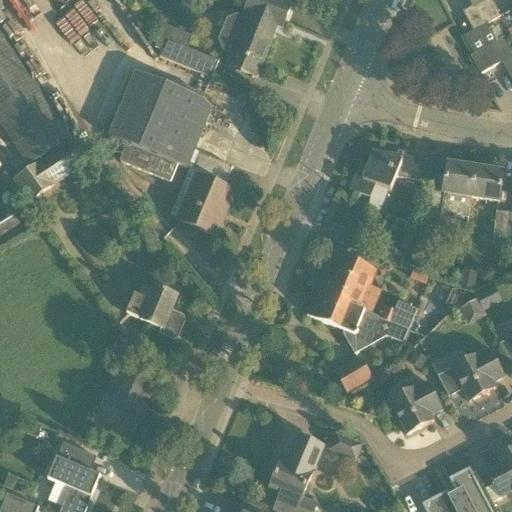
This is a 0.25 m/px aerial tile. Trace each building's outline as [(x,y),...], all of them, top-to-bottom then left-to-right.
[(249,17),(247,22),(237,17),(227,22),(218,43),(222,52),(233,57),(228,69),(256,80),(277,28),(282,31),(292,7),(274,0),(250,0),(244,15),(249,17)] [(463,14),(474,33),(486,26),(501,19),(490,0),(472,8),(463,14)] [(464,39),(474,56),(503,39),(498,30),(491,34),(486,26),(474,33),(464,39)] [(0,36),(0,123),(30,168),(70,141),(0,36)] [(481,76),(502,64),(511,58),(511,53),(503,39),(474,56),(470,58),(481,76)] [(160,60),(210,80),(216,65),(166,46),(160,60)] [(511,58),(502,64),(511,81),(511,58)] [(188,171),(211,111),(203,102),(136,75),(109,140),(124,146),(167,162),(188,171)] [(167,162),(124,146),(119,163),(160,179),(167,162)] [(30,204),(55,187),(75,174),(70,166),(60,152),(15,182),(30,204)] [(398,179),(433,187),(438,165),(383,154),(381,157),(374,155),(368,169),(361,166),(350,192),(371,201),(376,188),(391,194),(398,179)] [(235,193),(224,189),(233,169),(199,155),(192,171),(199,174),(178,223),(212,237),(221,214),(225,216),(235,193)] [(471,200),(476,170),(448,166),(448,168),(443,196),(432,194),(425,228),(438,230),(440,216),(468,220),(471,200)] [(476,170),(471,200),(499,204),(504,175),(476,170)] [(0,213),(0,237),(21,225),(10,208),(0,213)] [(492,248),(506,250),(510,216),(497,214),(492,248)] [(317,294),(361,313),(365,314),(364,315),(372,318),(381,293),(371,288),(377,273),(342,258),(336,273),(327,270),(317,294)] [(127,318),(162,332),(161,337),(173,342),(178,340),(184,324),(182,319),(171,315),(177,300),(165,295),(167,289),(156,285),(154,290),(143,285),(138,299),(135,298),(127,318)] [(355,356),(367,350),(379,320),(372,318),(364,315),(365,314),(361,313),(317,294),(307,318),(342,333),(355,356)] [(478,300),(457,311),(462,322),(466,320),(469,325),(486,316),(478,300)] [(398,329),(408,333),(417,313),(398,305),(394,313),(385,310),(381,321),(398,329)] [(403,345),(408,333),(398,329),(393,341),(403,345)] [(511,340),(500,346),(510,366),(510,367),(511,366),(511,340)] [(490,352),(452,372),(470,405),(496,391),(493,386),(504,380),(490,352)] [(348,396),(365,385),(372,381),(360,361),(336,375),(348,396)] [(119,374),(92,432),(128,449),(155,391),(119,374)] [(390,404),(395,415),(407,438),(434,424),(431,419),(442,413),(427,385),(390,404)] [(356,463),(362,448),(336,437),(330,452),(356,463)] [(323,449),(308,443),(296,471),(281,465),(269,492),(281,497),(274,511),(305,511),(308,504),(302,502),(314,473),(313,473),(323,449)] [(71,489),(62,511),(65,511),(85,511),(100,481),(90,476),(96,460),(64,446),(48,483),(56,486),(57,483),(71,489)] [(511,453),(495,462),(498,467),(487,473),(502,501),(511,495),(511,453)] [(490,511),(469,471),(450,482),(457,494),(450,498),(448,494),(423,507),(425,511),(490,511)] [(27,511),(30,507),(7,498),(1,511),(27,511)]
